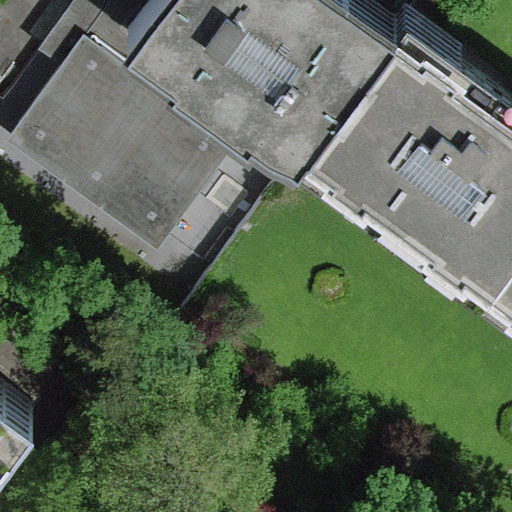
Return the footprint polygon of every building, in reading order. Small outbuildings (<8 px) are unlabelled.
[(20,125),(112,0),(75,0),(20,76),(0,103),(0,155),(192,297),(301,147),(253,112),(164,230),(20,125)] [(253,112),(131,22),(147,0),(112,0),(20,125),(164,230),(253,112)] [(301,147),(310,133),(399,11),(383,0),(147,0),(131,22),(253,112),(301,147)] [(511,250),(511,93),(399,11),(310,133),(497,271),(511,250)] [(511,250),(497,271),(511,281),(511,250)] [(0,450),(35,402),(0,375),(0,450)]
